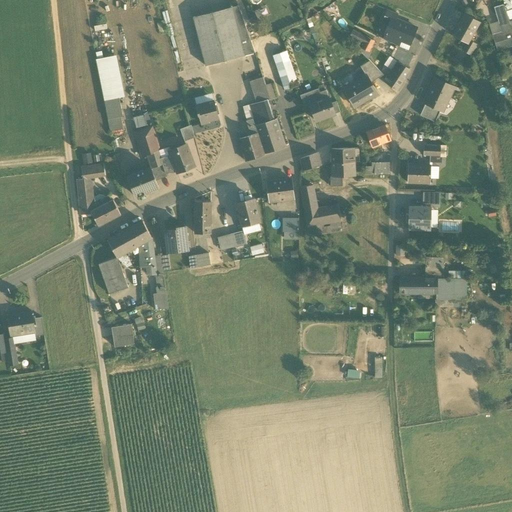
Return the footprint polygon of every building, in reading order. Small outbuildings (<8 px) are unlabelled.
[(496,34),(500,50),(511,46),(511,32),(504,7),(504,5),(494,8),(499,22),(502,32),(496,34)] [(238,6),(232,7),(244,56),(255,53),(238,6)] [(205,66),(244,56),(232,7),(193,17),(205,66)] [(391,18),(396,19),(398,14),(387,9),(384,16),(391,18)] [(467,43),(468,43),(469,41),(480,21),(465,14),(454,36),(467,43)] [(391,18),(384,16),(381,23),(388,26),(391,18)] [(401,41),(410,44),(416,28),(396,19),(391,18),(388,26),(385,33),(397,38),(397,39),(401,41)] [(489,25),(492,35),(496,34),(502,32),(499,22),(489,25)] [(374,41),(367,38),(363,35),(353,31),(350,36),(355,39),(355,40),(364,44),(361,49),(369,52),(374,41)] [(397,38),(385,33),(383,39),(399,47),(401,41),(397,39),(397,38)] [(497,51),(500,50),(496,34),(492,35),(497,51)] [(401,41),(399,47),(407,50),(410,44),(401,41)] [(463,50),(471,55),(476,45),(469,41),(468,43),(467,43),(463,50)] [(273,55),(284,89),(297,85),(286,51),(273,55)] [(96,59),(104,101),(119,98),(124,97),(116,55),(96,59)] [(392,70),(397,61),(390,56),(384,65),(392,70)] [(367,76),(371,82),(383,75),(369,60),(360,66),(367,76)] [(390,86),(397,92),(404,79),(410,69),(397,61),(392,70),(386,78),(393,82),(390,86)] [(344,90),(354,107),(370,97),(368,94),(375,90),(371,82),(367,76),(354,83),(355,84),(344,90)] [(267,99),(269,99),(265,85),(263,77),(249,82),(256,103),(267,99)] [(440,111),(441,112),(447,98),(446,97),(451,86),(435,79),(429,90),(431,91),(425,104),(440,111)] [(272,83),(265,85),(269,99),(270,100),(276,98),(272,83)] [(305,107),(313,113),(315,112),(312,105),(322,101),(319,93),(318,88),(301,94),(305,107)] [(325,91),(319,93),(322,101),(312,105),(315,112),(313,113),(316,122),(334,116),(334,115),(331,105),(325,91)] [(193,98),(196,106),(214,101),(211,93),(193,98)] [(104,101),(110,131),(123,129),(121,117),(123,117),(119,98),(104,101)] [(256,125),(273,120),(272,118),(273,118),(267,99),(256,103),(250,105),(254,119),(256,125)] [(199,117),(201,124),(209,122),(209,121),(219,118),(214,101),(196,106),(198,113),(196,113),(198,117),(199,117)] [(331,105),(334,115),(340,113),(337,103),(331,105)] [(419,116),(434,123),(440,111),(425,104),(419,116)] [(247,121),(253,119),(249,105),(248,105),(243,107),(247,121)] [(136,128),(147,125),(146,120),(144,114),(133,118),(136,128)] [(239,139),(246,162),(264,155),(253,119),(247,121),(246,121),(250,133),(246,134),(247,136),(239,139)] [(256,125),(265,154),(285,147),(276,119),(273,120),(256,125)] [(180,129),(184,141),(194,138),(191,125),(180,129)] [(147,155),(151,168),(162,165),(160,158),(162,158),(160,150),(152,126),(134,132),(142,156),(147,155)] [(370,144),(371,146),(388,141),(384,127),(366,133),(370,144)] [(388,145),(388,141),(371,146),(370,144),(359,148),(359,155),(388,145)] [(168,151),(170,155),(175,169),(177,173),(195,167),(190,155),(189,155),(185,145),(186,145),(186,144),(170,150),(168,151)] [(423,155),(430,155),(440,156),(440,152),(440,147),(424,146),(423,155)] [(160,150),(162,158),(170,155),(168,151),(170,150),(169,147),(160,150)] [(331,150),(332,164),(354,163),(354,157),(356,157),(356,151),(353,151),(353,149),(331,150)] [(300,157),(301,171),(313,168),(322,166),(317,151),(300,157)] [(441,152),(440,152),(440,156),(430,155),(429,162),(441,163),(441,157),(441,152)] [(82,154),(83,164),(92,163),(91,153),(82,154)] [(165,173),(175,169),(170,155),(162,158),(160,158),(162,165),(165,173)] [(332,164),(332,177),(342,177),(354,176),(354,163),(332,164)] [(382,164),(373,164),(373,166),(373,174),(389,174),(389,164),(382,164)] [(151,169),(155,181),(167,176),(165,173),(162,165),(151,168),(151,169)] [(407,183),(430,184),(430,178),(431,166),(408,165),(407,183)] [(98,166),(87,167),(88,178),(99,177),(98,166)] [(364,174),(373,174),(373,166),(364,166),(364,174)] [(438,167),(431,166),(430,178),(438,179),(438,167)] [(90,190),(88,178),(87,167),(81,168),(82,179),(77,180),(78,192),(90,190)] [(127,177),(135,196),(158,187),(155,181),(151,169),(150,168),(127,177)] [(342,186),(342,177),(332,177),(330,177),(330,187),(342,186)] [(267,183),(270,202),(272,202),(271,201),(279,200),(279,201),(293,199),(290,180),(267,183)] [(300,187),(305,211),(317,209),(313,186),(300,187)] [(91,211),(96,209),(94,207),(92,208),(91,202),(91,199),(90,190),(78,192),(81,214),(92,213),(91,211)] [(422,192),(422,204),(440,204),(440,193),(422,192)] [(94,203),(91,202),(92,208),(94,207),(96,209),(112,201),(109,195),(105,197),(100,199),(101,200),(94,203)] [(113,200),(112,201),(96,209),(91,211),(92,213),(98,225),(120,214),(113,200)] [(236,204),(242,226),(258,222),(255,213),(257,213),(254,200),(236,204)] [(195,233),(211,233),(211,202),(195,202),(195,233)] [(339,204),(317,209),(305,211),(308,227),(315,226),(342,221),(339,204)] [(409,222),(409,229),(430,229),(430,227),(430,210),(430,208),(422,208),(414,207),(409,207),(409,214),(406,214),(406,222),(409,222)] [(284,232),(299,232),(299,230),(299,219),(282,219),(282,232),(284,232)] [(143,221),(131,228),(140,245),(141,267),(148,267),(148,269),(155,268),(155,257),(152,238),(143,221)] [(344,231),(342,221),(315,226),(317,236),(344,231)] [(243,230),(243,231),(244,234),(260,230),(259,226),(243,230)] [(165,231),(168,252),(188,250),(185,227),(177,228),(178,230),(165,231)] [(125,253),(140,245),(131,228),(108,241),(117,257),(125,253)] [(244,234),(243,231),(219,237),(221,249),(246,243),(244,234)] [(262,244),(250,247),(252,256),(264,253),(262,244)] [(125,253),(117,257),(121,265),(128,261),(125,257),(127,256),(125,253)] [(209,253),(196,255),(197,267),(211,265),(209,253)] [(162,256),(163,269),(171,268),(169,255),(162,256)] [(190,268),(197,267),(196,255),(188,255),(190,268)] [(159,289),(159,292),(166,292),(163,269),(162,256),(155,257),(155,268),(148,269),(148,275),(157,274),(158,289),(159,289)] [(128,289),(117,257),(99,265),(109,295),(128,289)] [(425,257),(424,279),(436,279),(443,279),(444,257),(425,257)] [(400,293),(419,293),(429,293),(435,293),(436,293),(436,279),(424,279),(400,279),(400,293)] [(435,307),(452,307),(452,283),(449,283),(449,279),(443,279),(436,279),(436,293),(435,293),(435,307)] [(451,279),(449,279),(449,283),(452,283),(452,307),(459,307),(459,301),(466,301),(466,279),(451,279)] [(168,308),(166,292),(159,292),(159,293),(154,294),(156,310),(168,308)] [(9,318),(12,336),(36,332),(34,322),(33,314),(9,318)] [(36,332),(37,338),(45,337),(42,320),(34,322),(36,332)] [(111,327),(114,347),(134,344),(131,324),(111,327)] [(37,338),(36,332),(12,336),(13,339),(13,342),(37,338)] [(13,339),(5,341),(7,352),(8,360),(16,359),(13,342),(13,339)]
